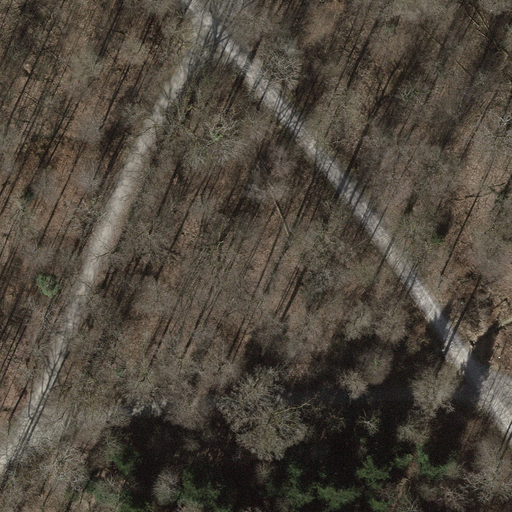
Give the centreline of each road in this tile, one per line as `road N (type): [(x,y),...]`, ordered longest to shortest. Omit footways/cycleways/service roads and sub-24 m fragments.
road 1 (track): [(0,466),(27,435),(104,228),(162,107),(218,30)]
road 2 (track): [(218,30),(339,178),(511,421)]
road 3 (track): [(511,388),(103,414),(27,435)]
